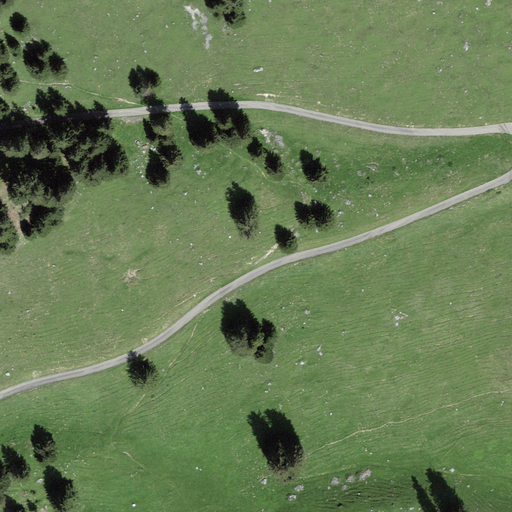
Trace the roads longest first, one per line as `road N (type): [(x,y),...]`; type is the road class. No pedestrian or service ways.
road 1 (track): [(511,128),(387,128),(237,103),(0,126)]
road 2 (track): [(250,277),(511,175)]
road 3 (track): [(0,395),(136,353),(213,298)]
